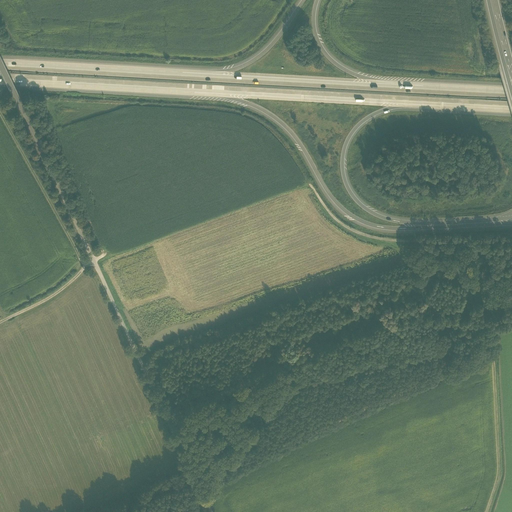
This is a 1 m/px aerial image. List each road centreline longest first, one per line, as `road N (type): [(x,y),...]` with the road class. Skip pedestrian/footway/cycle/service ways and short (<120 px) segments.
road 1 (track): [(94,260),(103,254),(43,103),(53,97),(251,116),(276,133),(325,208),(365,235),(511,238)]
road 2 (unclassified): [(210,511),(19,100)]
road 3 (motorway): [(193,88),(276,119),(329,194),(368,223),(511,221)]
road 4 (motorway): [(498,217),(385,218),(346,184),(343,152),(365,118),(440,102)]
road 5 (motorway): [(193,88),(440,102)]
road 6 (motorway): [(422,89),(181,75)]
road 7 (motorway): [(0,77),(193,88)]
road 8 (motorway): [(181,75),(0,65)]
road 9 (track): [(0,112),(85,268)]
road 10 (motorway): [(422,89),(359,76),(332,60),(314,32),(317,0)]
road 11 (motorway): [(304,0),(255,58),(181,75)]
